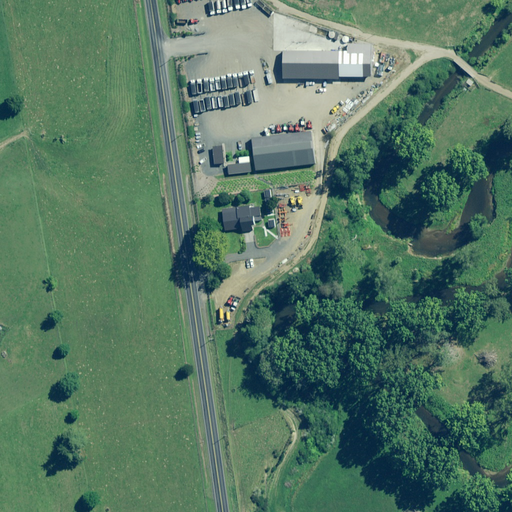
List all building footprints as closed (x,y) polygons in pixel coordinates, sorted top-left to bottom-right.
[(340,48),(340,53),(340,59),(322,59),(322,48),(289,48),(288,68),(300,68),(300,74),(339,75),(339,77),(364,77),(364,53),(363,53),(363,48),(340,48)] [(315,164),(312,142),(253,149),(256,171),(315,164)] [(251,172),(249,157),(239,158),(227,160),(229,175),(251,172)] [(309,200),(308,190),(297,191),(298,201),(309,200)] [(260,207),(250,208),(250,206),(222,210),(225,231),(242,229),(242,225),(262,222),(260,207)]
